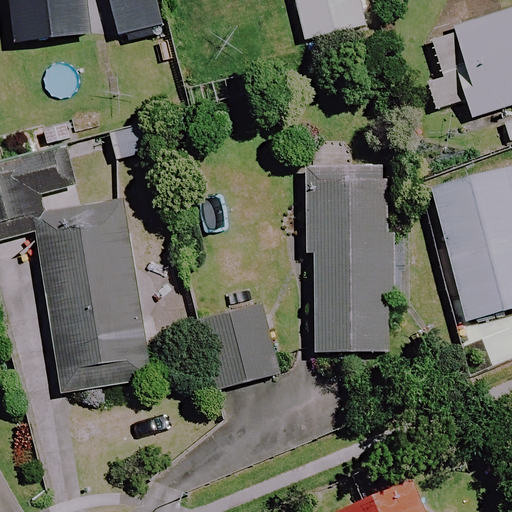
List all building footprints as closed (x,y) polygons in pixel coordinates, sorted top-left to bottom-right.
[(93,38),(88,0),(15,0),(21,47),(93,38)] [(166,35),(156,0),(114,0),(126,45),(166,35)] [(368,29),(359,0),(298,0),(310,44),(368,29)] [(511,14),(434,39),(447,80),(430,85),(439,114),(470,104),(475,121),(511,109),(511,14)] [(157,154),(149,127),(110,139),(118,165),(157,154)] [(46,196),(74,191),(67,154),(0,166),(0,252),(35,246),(64,402),(155,385),(125,222),(53,235),(46,196)] [(393,179),(312,178),(311,256),(321,256),(320,356),(391,356),(393,179)] [(280,380),(263,314),(204,329),(220,394),(280,380)] [(427,511),(417,487),(353,511),(427,511)]
